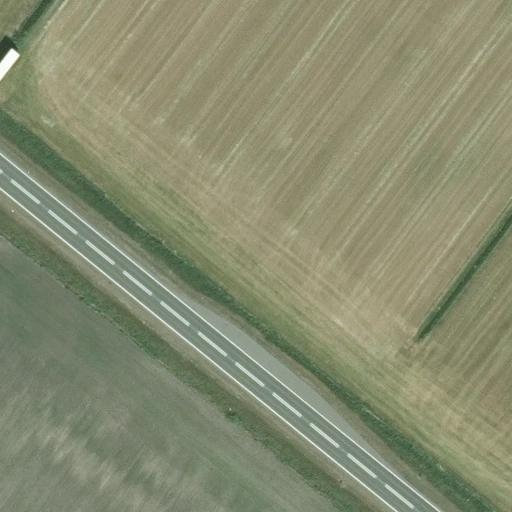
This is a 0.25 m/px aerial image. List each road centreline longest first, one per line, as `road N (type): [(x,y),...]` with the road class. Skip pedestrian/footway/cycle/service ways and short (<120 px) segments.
road 1 (trunk): [(417,511),(0,171)]
road 2 (track): [(63,0),(1,106)]
